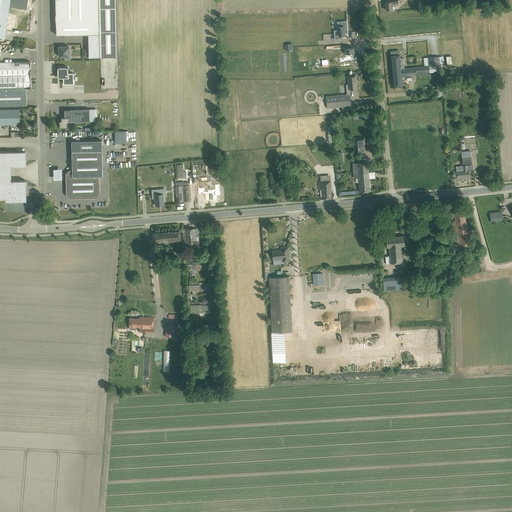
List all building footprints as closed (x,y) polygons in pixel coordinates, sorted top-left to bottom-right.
[(0,0),(0,37),(5,38),(10,0),(0,0)] [(55,0),(56,32),(57,35),(88,34),(89,34),(89,57),(101,57),(118,57),(116,0),(55,0)] [(392,10),(392,6),(398,5),(398,2),(392,2),(385,2),(386,10),(392,10)] [(338,30),(334,31),(335,40),(342,39),(342,36),(345,36),(345,33),(348,33),(347,21),(337,22),(338,30)] [(59,48),(59,52),(59,56),(65,56),(65,60),(70,60),(70,51),(69,52),(69,47),(64,47),(64,46),(60,46),(60,47),(59,47),(59,48)] [(345,57),(339,58),(340,63),(346,62),(356,61),(355,53),(354,53),(354,51),(354,52),(354,49),(354,48),(346,49),(347,53),(345,53),(345,54),(345,57)] [(397,51),(390,51),(392,74),(401,73),(401,68),(401,64),(404,63),(403,58),(400,58),(400,54),(397,55),(397,51)] [(428,57),(428,65),(440,64),(439,56),(428,57)] [(0,62),(0,88),(27,88),(31,88),(30,62),(0,62)] [(401,73),(392,74),(393,87),(403,86),(402,76),(416,75),(430,74),(429,69),(428,66),(416,67),(401,68),(401,73)] [(68,67),(58,67),(58,78),(63,78),(63,84),(74,84),(74,73),(68,73),(68,67)] [(346,85),(347,94),(326,96),(327,108),(351,106),(350,94),(349,94),(349,89),(357,88),(357,83),(356,83),(356,81),(356,76),(354,76),(353,76),(348,77),(349,84),(346,85)] [(27,88),(0,88),(0,105),(27,105),(27,88)] [(0,109),(0,124),(20,124),(20,109),(0,109)] [(60,121),(60,128),(68,128),(68,122),(90,121),(90,109),(66,110),(64,111),(64,117),(61,117),(61,121),(60,121)] [(115,131),(115,143),(126,143),(126,131),(115,131)] [(364,137),(355,138),(356,154),(366,153),(365,148),(366,148),(366,145),(365,145),(364,137)] [(102,141),(82,142),(72,142),(72,151),(72,152),(72,172),(70,172),(67,174),(68,195),(71,197),(96,196),(98,194),(98,176),(103,176),(102,151),(102,141)] [(461,151),(462,158),(463,158),(464,163),(472,162),(471,157),(470,150),(461,151)] [(26,152),(0,151),(0,198),(6,199),(6,201),(22,201),(21,196),(26,196),(26,181),(11,181),(11,166),(26,166),(26,152)] [(358,170),(353,170),(354,178),(359,177),(360,192),(370,191),(367,162),(358,163),(358,170)] [(183,164),(177,165),(178,178),(186,177),(186,172),(183,172),(183,164)] [(457,178),(470,177),(469,170),(473,169),(473,164),(463,166),(463,170),(453,171),(453,176),(457,176),(457,178)] [(61,169),(53,169),(53,179),(61,179),(61,169)] [(320,182),(319,182),(320,199),(332,198),(330,175),(320,175),(320,182)] [(200,187),(198,188),(198,190),(198,194),(204,194),(205,199),(205,201),(217,200),(217,196),(220,195),(219,183),(218,184),(215,184),(215,191),(205,192),(204,187),(200,188),(200,187)] [(184,185),(175,186),(177,202),(190,201),(189,185),(184,185)] [(158,190),(152,190),(153,198),(155,198),(156,205),(164,205),(163,194),(158,194),(158,190)] [(451,221),(457,248),(471,245),(464,211),(454,213),(455,220),(451,221)] [(185,229),(182,229),(184,244),(187,244),(187,248),(197,247),(199,247),(199,242),(199,237),(198,237),(196,237),(196,235),(198,235),(197,230),(195,230),(195,228),(185,229)] [(153,232),(154,243),(180,240),(179,230),(153,232)] [(387,256),(386,257),(386,264),(388,263),(402,262),(402,254),(401,251),(407,250),(407,253),(409,253),(408,250),(408,245),(405,245),(404,236),(386,237),(387,242),(387,248),(389,247),(390,256),(387,256)] [(272,251),(273,259),(273,264),(280,263),(280,262),(283,262),(290,261),(288,246),(281,247),(282,250),(272,251)] [(188,262),(188,266),(188,271),(190,271),(190,276),(193,276),(193,275),(195,275),(195,270),(201,270),(203,270),(204,269),(205,268),(206,266),(205,264),(204,263),(203,262),(202,262),(188,262)] [(323,284),(322,273),(313,274),(314,285),(323,284)] [(269,277),(272,332),(292,331),(289,276),(269,277)] [(381,280),(382,292),(405,290),(405,285),(401,285),(400,278),(381,280)] [(190,285),(189,285),(189,291),(199,290),(199,292),(209,291),(209,284),(205,284),(205,282),(190,283),(190,285)] [(191,306),(191,313),(211,312),(210,304),(191,306)] [(337,318),(346,314),(343,309),(334,313),(337,318)] [(129,331),(133,331),(133,327),(140,327),(140,332),(153,332),(154,328),(153,317),(140,317),(140,319),(130,318),(129,331)] [(179,337),(179,324),(166,324),(166,337),(179,337)]
